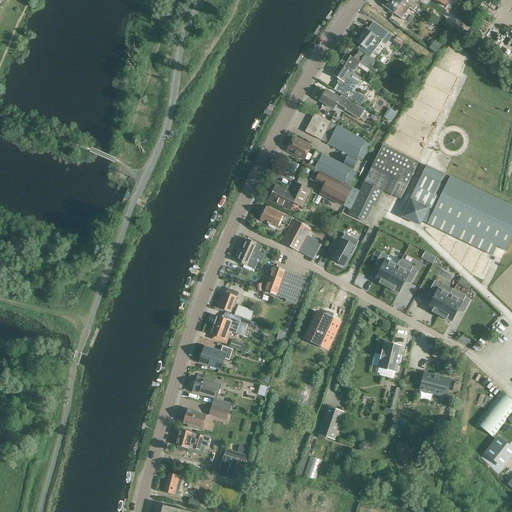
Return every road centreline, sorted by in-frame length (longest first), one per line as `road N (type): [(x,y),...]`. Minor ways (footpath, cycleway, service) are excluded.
road 1 (unclassified): [(232,226),(474,356),(511,352)]
road 2 (tertiary): [(141,511),(201,300),(232,226)]
road 3 (tertiary): [(232,226),(295,98),(358,0)]
road 4 (unknown): [(511,306),(439,228),(401,206),(382,211),(346,286)]
